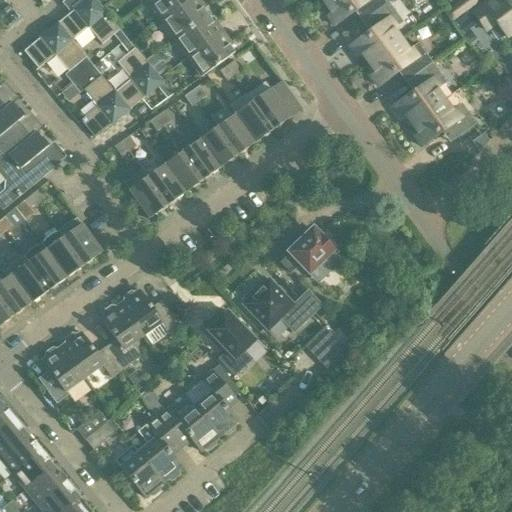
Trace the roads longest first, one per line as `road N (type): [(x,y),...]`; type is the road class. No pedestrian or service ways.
road 1 (tertiary): [(332,511),(511,309)]
road 2 (residential): [(148,253),(0,55)]
road 3 (residential): [(148,253),(338,107)]
road 4 (residential): [(118,511),(0,366)]
road 5 (residential): [(0,362),(148,253)]
road 6 (residential): [(425,232),(338,107)]
road 7 (residential): [(338,107),(261,0)]
road 8 (residential): [(425,232),(511,138)]
road 9 (residential): [(166,511),(262,432)]
